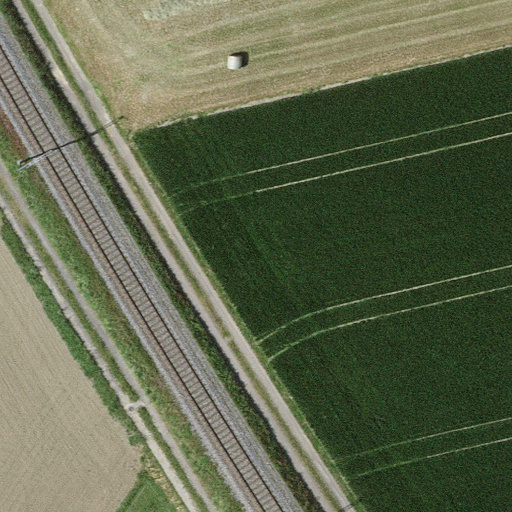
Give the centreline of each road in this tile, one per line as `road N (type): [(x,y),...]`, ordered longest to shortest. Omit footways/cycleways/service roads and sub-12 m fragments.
road 1 (track): [(375,511),(55,0)]
road 2 (track): [(189,511),(0,218)]
